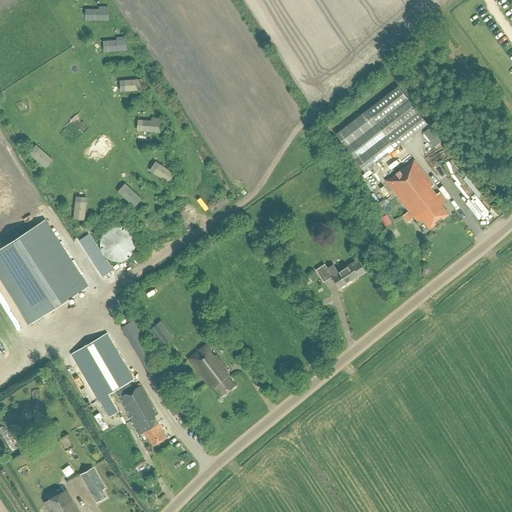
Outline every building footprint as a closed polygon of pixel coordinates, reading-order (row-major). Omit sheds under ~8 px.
[(398,87),(335,135),(364,172),(427,125),(398,87)] [(430,141),(438,135),(433,129),(435,128),(432,126),(423,133),(430,141)] [(438,135),(430,141),(435,147),(446,138),(441,132),(438,135)] [(413,160),(386,182),(417,223),(422,219),(429,228),(448,214),(441,205),(446,201),(439,192),(436,195),(430,188),(433,185),(413,160)] [(386,215),(381,218),(386,226),(391,223),(387,214),(386,215)] [(86,287),(43,220),(0,247),(0,277),(30,323),(86,287)] [(135,246),(135,244),(135,243),(135,241),(134,240),(134,238),(133,237),(133,235),(132,234),(131,233),(130,232),(129,231),(128,230),(126,229),(125,228),(123,228),(122,227),(120,227),(119,227),(117,227),(116,227),(114,227),(113,227),(111,228),(110,228),(109,229),(107,230),(106,231),(105,232),(104,233),(103,234),(102,235),(101,237),(101,238),(100,240),(100,241),(100,243),(100,244),(100,246),(100,247),(100,249),(101,250),(101,252),(102,253),(103,254),(104,256),(105,257),(106,258),(107,259),(109,260),(110,260),(111,261),(113,261),(114,262),(116,262),(117,262),(119,262),(120,262),(122,261),(123,261),(125,260),(126,260),(128,259),(129,258),(130,257),(131,256),(132,254),(133,253),(133,252),(134,250),(134,249),(135,247),(135,246)] [(289,248),(285,241),(277,245),(281,253),(289,248)] [(339,289),(357,276),(358,277),(365,272),(356,260),(337,272),(332,265),(327,269),(324,264),(316,270),(323,282),(331,277),(339,289)] [(98,311),(80,321),(85,328),(102,318),(98,311)] [(0,331),(3,335),(10,330),(0,317),(0,331)] [(123,326),(175,416),(184,410),(132,321),(123,326)] [(160,348),(169,341),(156,324),(156,325),(153,321),(148,325),(151,329),(147,331),(160,348)] [(106,334),(72,353),(109,417),(118,412),(108,395),(117,390),(120,397),(119,397),(139,434),(140,434),(141,436),(144,434),(146,438),(148,437),(153,446),(167,439),(154,416),(157,415),(141,385),(133,390),(129,383),(133,380),(106,334)] [(214,357),(205,346),(188,359),(211,389),(215,386),(222,396),(235,386),(228,376),(229,376),(222,367),(224,365),(217,355),(214,357)] [(62,470),(67,477),(74,472),(69,465),(62,470)] [(93,467),(80,474),(92,496),(94,495),(98,501),(106,497),(102,490),(105,489),(93,467)] [(78,511),(65,490),(44,503),(50,511),(78,511)]
